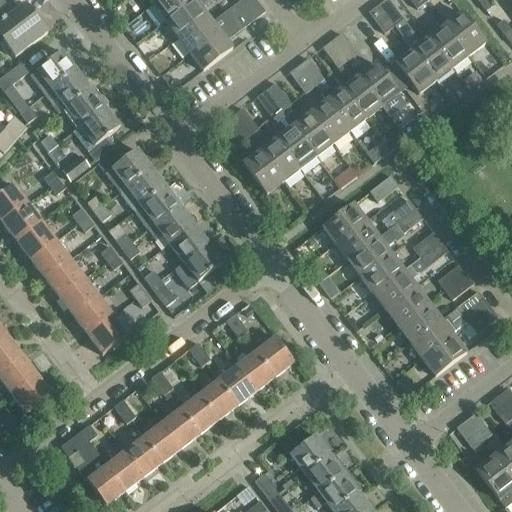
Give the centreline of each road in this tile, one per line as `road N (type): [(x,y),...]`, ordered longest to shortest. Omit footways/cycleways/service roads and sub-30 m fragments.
road 1 (residential): [(412,447),(273,271)]
road 2 (residential): [(273,271),(94,404)]
road 3 (residential): [(175,140),(71,0)]
road 4 (residential): [(511,315),(405,177)]
road 5 (unclassified): [(175,140),(307,41)]
road 6 (residential): [(273,271),(175,140)]
road 7 (residential): [(94,404),(0,275)]
road 8 (residential): [(412,447),(511,370)]
